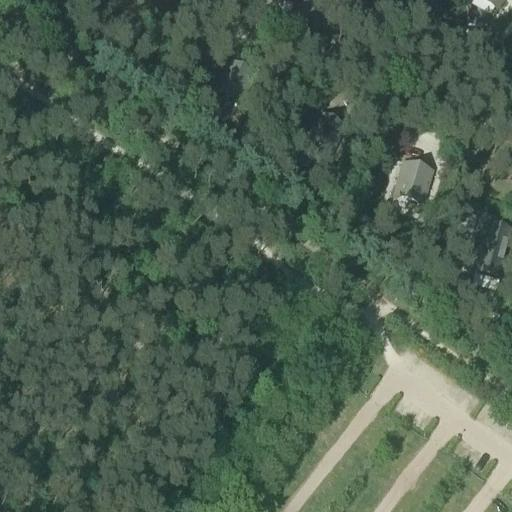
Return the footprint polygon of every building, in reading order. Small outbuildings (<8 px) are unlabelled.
[(480,0),(498,10),(503,0),(480,0)] [(213,93),(239,107),(253,80),(227,66),(213,93)] [(400,103),(400,114),(401,114),(412,114),(412,104),(400,103)] [(303,146),(330,159),(343,132),(316,119),(303,146)] [(393,197),(422,205),(430,177),(402,168),(393,197)] [(479,209),(465,205),(460,219),(474,224),(479,209)] [(472,272),(501,280),(511,238),(511,237),(484,229),(472,272)]
